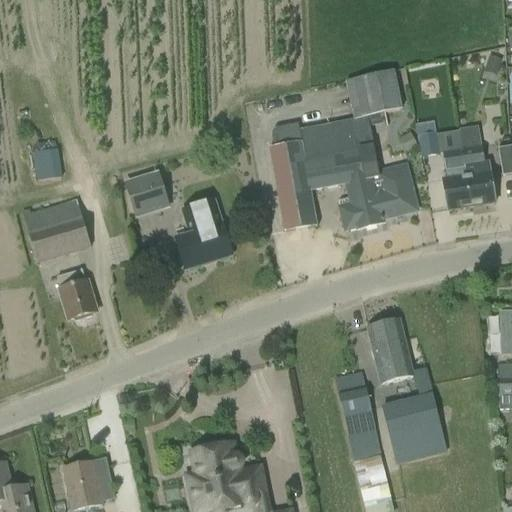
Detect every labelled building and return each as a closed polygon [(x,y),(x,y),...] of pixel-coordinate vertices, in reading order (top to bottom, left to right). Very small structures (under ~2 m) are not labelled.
[(413,188),(407,167),(378,173),(367,120),(401,113),(394,73),(375,77),(345,84),(353,122),(300,133),(299,129),(298,129),(298,126),(274,131),(272,136),(274,149),(268,150),(282,228),(284,234),(317,228),(310,194),(345,187),(348,205),(337,208),(344,235),(359,232),(384,226),(385,224),(419,216),(413,188)] [(458,131),(462,151),(471,209),(495,205),(489,173),(488,173),(487,165),(484,165),(481,147),(478,128),(458,131)] [(422,160),(440,157),(436,135),(418,138),(422,160)] [(54,150),(54,144),(34,146),(35,155),(32,155),(36,184),(62,180),(58,152),(57,152),(56,150),(54,150)] [(509,177),(511,176),(511,151),(511,148),(498,150),(503,178),(509,177)] [(447,213),(471,209),(462,151),(442,154),(446,181),(442,181),(447,213)] [(169,210),(168,203),(163,189),(158,174),(123,185),(134,221),(169,210)] [(91,251),(76,202),(30,216),(29,211),(21,213),(37,267),(91,251)] [(232,258),(222,227),(214,203),(181,213),(188,237),(177,241),(187,272),(232,258)] [(98,315),(88,282),(85,283),(82,273),(57,280),(61,291),(58,292),(68,324),(83,319),(86,321),(91,319),(92,316),(98,315)] [(511,314),(499,315),(501,357),(511,356),(511,314)] [(395,468),(446,455),(431,396),(424,371),(411,374),(398,323),(366,331),(379,387),(414,378),(419,399),(380,409),(395,468)] [(511,366),(498,367),(500,412),(509,412),(508,399),(511,398),(511,366)] [(334,380),(357,507),(385,502),(377,457),(375,457),(359,376),(334,380)] [(200,450),(197,454),(192,455),(197,477),(193,478),(189,484),(193,506),(222,501),(224,511),(243,507),(242,503),(263,499),(264,499),(259,471),(237,476),(236,472),(240,470),(242,466),(241,462),(238,459),(234,459),(233,453),(226,448),(212,451),(208,448),(200,450)] [(94,465),(63,471),(71,511),(74,511),(102,507),(101,503),(113,500),(107,469),(95,472),(94,465)] [(31,511),(26,488),(11,491),(6,466),(0,466),(0,511),(31,511)]
